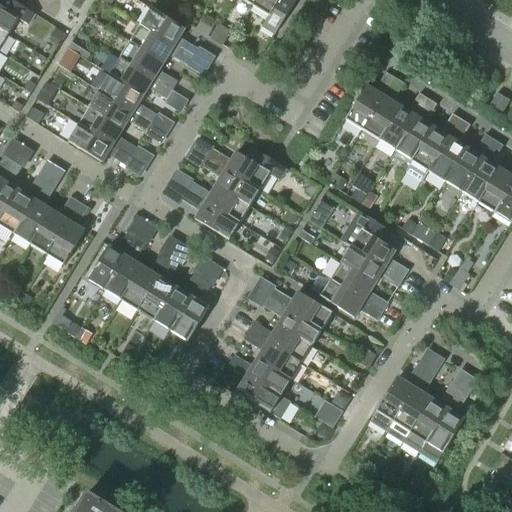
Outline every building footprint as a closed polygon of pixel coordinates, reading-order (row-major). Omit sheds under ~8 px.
[(35,17),(8,0),(0,0),(0,32),(7,37),(18,21),(28,27),(35,17)] [(146,0),(160,8),(165,0),(164,0),(146,0)] [(255,0),(251,7),(268,18),(261,28),(274,36),(295,2),(292,0),(255,0)] [(151,10),(141,26),(192,59),(198,49),(180,38),(184,31),(151,10)] [(204,15),(195,30),(208,38),(218,23),(204,15)] [(141,26),(130,43),(164,64),(169,55),(187,67),(192,59),(141,26)] [(55,29),(49,40),(61,47),(62,45),(67,37),(55,29)] [(235,40),(228,50),(238,56),(244,45),(235,40)] [(130,43),(120,59),(172,91),(177,82),(159,71),(164,64),(130,43)] [(71,44),(68,50),(86,61),(90,55),(81,49),(71,44)] [(120,59),(110,75),(143,96),(148,88),(166,99),(172,91),(120,59)] [(344,120),(361,131),(394,79),(385,74),(374,91),(365,86),(344,120)] [(110,75),(99,92),(151,124),(157,115),(138,104),(143,96),(110,75)] [(361,131),(377,141),(399,107),(391,102),(402,85),(394,79),(361,131)] [(28,82),(23,90),(30,95),(35,86),(28,82)] [(47,83),(36,100),(37,100),(46,106),(49,107),(59,90),(47,83)] [(99,92),(89,109),(123,129),(128,121),(146,133),(151,124),(99,92)] [(377,141),(394,152),(427,100),(418,94),(407,112),(399,107),(377,141)] [(508,102),(500,97),(495,94),(488,105),(501,113),(508,102)] [(394,152),(410,162),(431,128),(424,123),(435,105),(427,100),(394,152)] [(32,109),(26,119),(33,123),(34,124),(36,125),(42,115),(32,109)] [(89,109),(79,126),(130,157),(137,147),(119,136),(123,129),(89,109)] [(427,172),(459,120),(450,115),(439,133),(431,128),(410,162),(412,163),(405,174),(422,184),(428,174),(427,172)] [(443,183),(464,149),(456,143),(467,125),(459,120),(427,172),(428,174),(443,183)] [(130,157),(79,126),(68,143),(101,164),(106,155),(125,166),(130,157)] [(443,183),(459,193),(492,141),(483,135),(472,154),(464,149),(443,183)] [(459,193),(475,203),(496,169),(489,165),(501,146),(492,141),(459,193)] [(212,150),(207,159),(259,191),(269,174),(281,181),(287,171),(252,149),(245,159),(235,153),(230,161),(212,150)] [(307,153),(299,166),(300,167),(308,172),(316,159),(308,154),(307,153)] [(0,180),(11,163),(3,157),(0,162),(0,180)] [(219,179),(214,186),(248,208),(259,191),(207,159),(201,168),(219,179)] [(475,203),(492,214),(511,181),(511,161),(504,174),(496,169),(475,203)] [(0,219),(17,191),(10,186),(21,169),(11,163),(0,180),(0,219)] [(335,177),(329,186),(335,189),(336,190),(340,192),(345,183),(335,177)] [(0,219),(0,227),(12,235),(45,183),(36,178),(25,196),(17,191),(0,219)] [(511,181),(492,214),(508,224),(511,217),(511,181)] [(12,235),(29,246),(50,211),(43,207),(54,189),(45,183),(12,235)] [(191,183),(186,191),(238,224),(248,208),(214,186),(209,195),(191,183)] [(356,190),(350,199),(362,206),(367,198),(356,190)] [(238,224),(186,191),(180,200),(198,212),(193,220),(227,241),(238,224)] [(367,198),(362,206),(369,211),(377,198),(369,194),(367,198)] [(29,246),(46,256),(78,204),(69,198),(58,216),(50,211),(29,246)] [(78,204),(46,256),(63,266),(84,232),(76,227),(86,209),(78,204)] [(287,211),(282,219),(292,225),(297,218),(287,211)] [(358,212),(340,242),(401,280),(407,271),(389,260),(394,252),(386,247),(393,234),(358,212)] [(408,221),(402,231),(412,237),(418,227),(408,221)] [(418,227),(412,237),(428,247),(428,248),(436,235),(419,225),(418,227)] [(283,231),(278,238),(286,243),(291,235),(283,231)] [(87,280),(104,291),(136,238),(128,233),(117,251),(108,246),(87,280)] [(436,235),(428,248),(429,248),(437,253),(445,240),(437,234),(436,235)] [(104,291),(120,301),(141,266),(134,262),(145,244),(136,238),(104,291)] [(349,248),(339,264),(374,285),(378,278),(396,289),(401,280),(340,242),(349,248)] [(271,249),(264,260),(272,265),(279,254),(271,249)] [(120,301),(137,311),(169,259),(160,254),(149,271),(141,266),(120,301)] [(137,311),(153,321),(174,286),(167,282),(178,265),(169,259),(137,311)] [(287,260),(281,270),(291,276),(297,266),(287,260)] [(339,264),(329,280),(381,313),(386,304),(368,293),(374,285),(339,264)] [(450,270),(443,281),(450,285),(456,275),(450,270)] [(456,275),(450,285),(459,291),(469,276),(467,275),(459,270),(456,275)] [(153,321),(169,331),(201,279),(193,274),(182,291),(174,286),(153,321)] [(201,279),(169,331),(187,342),(208,307),(200,303),(211,285),(201,279)] [(381,313),(329,280),(318,297),(352,319),(358,311),(375,322),(381,313)] [(13,287),(10,293),(19,299),(23,293),(23,292),(13,287)] [(274,289),(269,298),(321,331),(331,314),(297,293),(292,301),(274,289)] [(23,293),(19,299),(29,305),(33,300),(33,299),(23,292),(23,293)] [(281,318),(277,326),(311,347),(321,331),(269,298),(263,307),(281,318)] [(67,327),(66,328),(77,335),(77,333),(80,328),(82,326),(72,320),(70,322),(67,327)] [(253,322),(247,332),(300,365),(311,347),(277,326),(272,334),(253,322)] [(77,333),(77,335),(88,342),(89,341),(92,335),(93,333),(82,326),(80,328),(77,333)] [(260,352),(256,360),(290,381),(300,365),(247,332),(242,341),(260,352)] [(127,345),(119,359),(126,364),(135,349),(127,345)] [(366,350),(362,357),(373,363),(376,356),(368,351),(366,350)] [(232,356),(227,365),(280,397),(290,381),(256,360),(251,368),(232,356)] [(362,357),(358,364),(360,365),(369,370),(373,363),(362,357)] [(144,374),(156,381),(162,371),(150,364),(144,374)] [(280,397),(227,365),(222,374),(240,385),(235,394),(269,415),(270,414),(280,421),(290,404),(280,398),(280,397)] [(369,423),(387,434),(426,371),(417,365),(405,384),(397,379),(369,423)] [(387,434),(403,443),(430,400),(423,395),(435,377),(426,371),(387,434)] [(403,443),(420,454),(458,392),(450,386),(438,405),(430,400),(403,443)] [(458,392),(420,454),(436,465),(463,421),(455,416),(467,397),(458,392)] [(332,430),(342,413),(324,402),(314,419),(332,430)] [(322,424),(316,434),(326,439),(331,430),(322,424)] [(501,451),(510,456),(511,452),(511,435),(501,451)] [(491,473),(498,478),(509,462),(501,457),(491,473)] [(480,494),(488,499),(498,483),(490,478),(480,494)] [(114,511),(87,495),(76,511),(114,511)]
